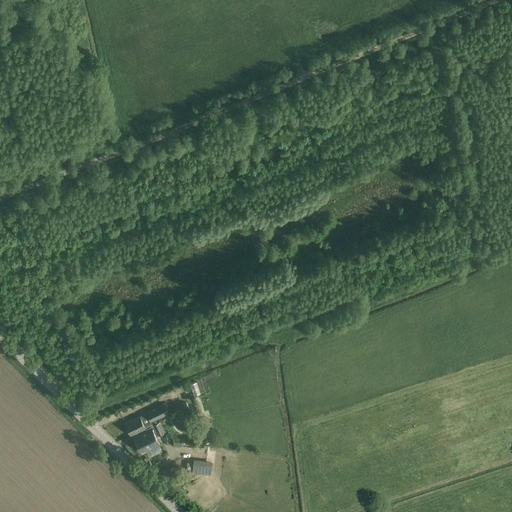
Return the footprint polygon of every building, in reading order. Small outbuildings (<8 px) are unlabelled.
[(131,435),(146,428),(145,428),(153,423),(153,422),(170,413),(165,404),(147,412),(147,413),(140,417),(140,416),(126,423),(131,435)] [(104,416),(106,423),(114,420),(112,414),(104,416)] [(209,425),(207,418),(200,419),(202,427),(209,425)] [(161,445),(157,436),(165,432),(160,422),(154,425),(153,423),(145,428),(146,428),(131,435),(132,436),(133,435),(143,454),(161,445)] [(193,472),(211,474),(213,461),(194,459),(193,472)]
